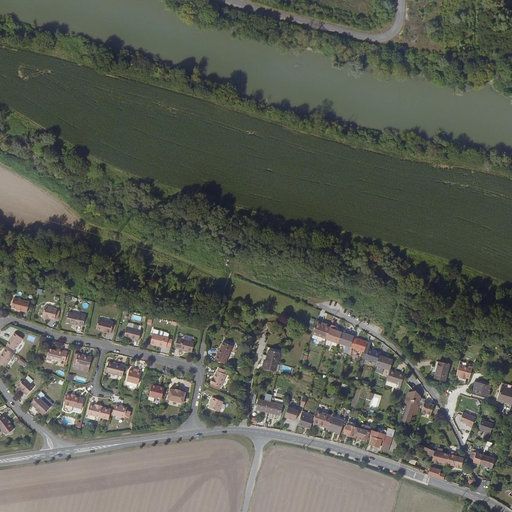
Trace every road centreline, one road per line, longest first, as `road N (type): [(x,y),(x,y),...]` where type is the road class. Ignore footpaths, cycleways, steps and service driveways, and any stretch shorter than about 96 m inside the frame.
road 1 (secondary): [(190,434),(237,430),(319,443),(479,497)]
road 2 (residential): [(479,497),(457,434),(411,366),(363,326),(309,302)]
road 3 (residential): [(190,434),(194,370),(104,345)]
road 4 (secondary): [(53,453),(190,434)]
